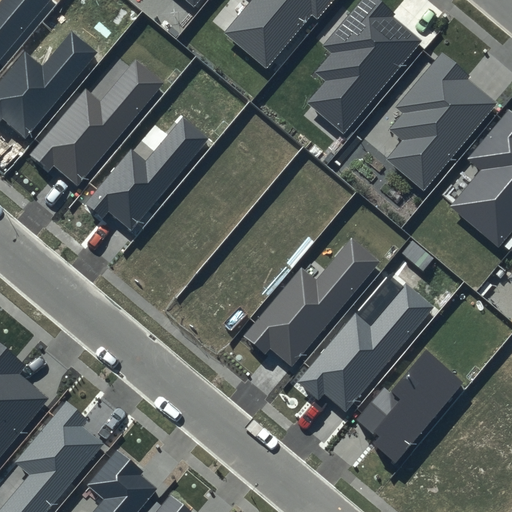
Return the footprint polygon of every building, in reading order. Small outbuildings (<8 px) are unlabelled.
[(0,0),(0,59),(50,0),(0,0)] [(250,0),(223,33),(267,70),(312,15),(317,20),(333,0),(250,0)] [(395,13),(379,0),(358,0),(320,45),(331,54),(315,72),(327,82),(309,103),(344,133),(422,40),(393,16),(395,13)] [(97,52),(71,31),(42,65),(25,51),(0,81),(0,122),(3,119),(26,138),(97,52)] [(470,76),(442,52),(395,107),(402,113),(389,128),(402,140),(386,159),(423,190),(496,104),(467,79),(470,76)] [(165,83),(136,58),(100,101),(86,89),(27,158),(49,176),(54,169),(76,188),(165,83)] [(511,112),(508,109),(467,158),(480,169),(449,206),(498,247),(511,230),(511,112)] [(208,138),(183,117),(146,161),(131,149),(84,207),(102,222),(109,212),(131,230),(208,138)] [(381,262),(352,237),(316,280),(302,268),(243,337),(264,355),(270,348),(292,367),(381,262)] [(434,307),(405,282),(369,325),(355,313),(297,382),(318,400),(324,393),(346,412),(434,307)] [(26,365),(0,343),(0,456),(48,399),(19,374),(26,365)] [(463,382),(425,351),(391,392),(384,386),(356,419),(378,438),(373,444),(396,462),(463,382)] [(89,419),(67,401),(15,463),(30,475),(0,511),(46,511),(103,444),(83,427),(89,419)] [(143,471),(116,449),(86,485),(103,499),(91,511),(136,511),(156,489),(140,475),(143,471)] [(192,511),(171,494),(155,511),(192,511)]
